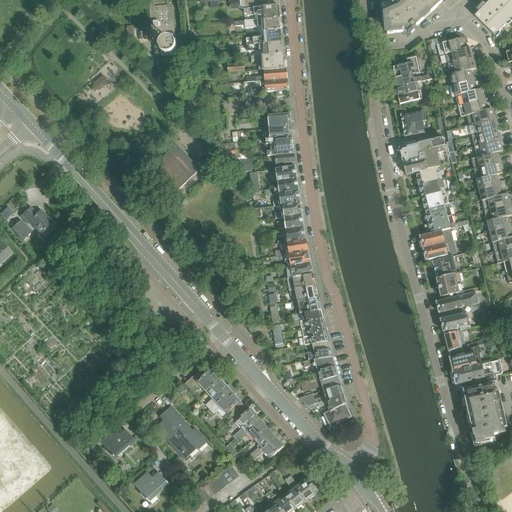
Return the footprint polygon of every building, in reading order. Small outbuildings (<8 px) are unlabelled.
[(239,0),(229,1),(230,10),(240,9),(239,0)] [(243,0),(244,10),(256,9),(254,0),(243,0)] [(254,0),(256,9),(267,8),(266,0),(254,0)] [(266,0),(267,8),(279,7),(278,0),(266,0)] [(394,0),(380,1),(382,23),(384,23),(384,24),(385,24),(385,23),(387,23),(388,34),(403,33),(408,38),(415,31),(414,30),(443,3),(444,4),(447,0),(394,0)] [(511,0),(491,0),(475,17),(494,36),(497,33),(499,32),(507,25),(507,23),(511,17),(511,0)] [(172,5),(152,7),(153,22),(154,27),(155,27),(159,26),(164,26),(174,25),(172,5)] [(256,9),(244,10),(245,17),(254,16),(255,22),(280,20),(279,7),(267,8),(256,9)] [(255,22),(245,23),(245,26),(246,29),(258,28),(262,28),(262,33),(281,31),(280,20),(255,22)] [(259,39),(247,40),(248,46),(282,43),(281,31),(262,33),(263,38),(259,39)] [(459,34),(435,39),(437,46),(440,56),(445,55),(465,50),(463,43),(466,43),(465,39),(460,40),(459,34)] [(162,57),(171,56),(177,55),(176,40),(160,41),(162,57)] [(282,43),(248,46),(249,53),(258,52),(259,58),(265,57),(283,55),(282,43)] [(448,64),(443,65),(444,67),(448,65),(476,58),(475,55),(473,55),(471,48),(465,50),(445,55),(448,64)] [(264,71),(285,69),(284,55),(283,55),(265,57),(259,58),(252,58),(253,62),(263,62),(264,71)] [(415,75),(422,73),(418,56),(401,60),(402,66),(393,68),(396,79),(414,75),(415,75)] [(448,65),(444,67),(444,68),(448,67),(451,76),(470,71),(476,70),(474,63),(477,62),(476,58),(448,65)] [(215,61),(200,63),(201,70),(216,69),(215,61)] [(228,74),(245,72),(244,64),(227,65),(228,74)] [(285,69),(264,71),(264,77),(256,78),(256,83),(261,82),(265,82),(288,79),(287,69),(285,69)] [(453,85),(448,86),(449,87),(450,87),(453,86),(475,81),(474,77),(472,78),(470,71),(451,76),(453,85)] [(93,83),(92,84),(94,86),(95,87),(98,91),(99,93),(110,84),(106,78),(104,75),(93,83)] [(396,80),(394,82),(395,85),(397,86),(398,89),(407,86),(421,83),(420,78),(415,80),(414,75),(396,79),(396,80)] [(251,89),(248,89),(248,94),(251,94),(277,92),(277,97),(283,97),(285,97),(284,91),(288,91),(288,92),(288,91),(289,91),(288,79),(265,82),(261,82),(261,88),(251,89)] [(453,86),(450,87),(452,98),(456,97),(476,92),(474,85),(476,84),(475,81),(453,86)] [(425,87),(424,83),(421,83),(407,86),(398,89),(398,90),(397,90),(395,93),(396,96),(398,97),(398,98),(419,93),(418,89),(425,87)] [(458,106),(454,107),(454,109),(459,107),(486,100),(485,97),(483,97),(481,90),(476,92),(456,97),(458,106)] [(421,93),(419,93),(398,98),(400,105),(422,100),(421,93)] [(459,107),(454,109),(454,110),(459,109),(461,118),(467,117),(467,116),(487,112),(487,111),(485,105),(487,104),(486,100),(459,107)] [(469,125),(465,126),(465,128),(470,127),(497,120),(496,116),(494,117),(492,110),(487,111),(487,112),(467,116),(467,117),(469,125)] [(405,137),(425,134),(423,122),(427,121),(425,111),(421,112),(401,116),(403,125),(403,129),(404,129),(405,137)] [(290,115),(269,116),(270,129),(292,126),(290,115),(290,114),(290,115)] [(441,119),(434,120),(437,132),(443,131),(441,119)] [(237,130),(253,128),(252,120),(236,121),(237,130)] [(470,127),(465,128),(466,130),(470,128),(472,137),(498,131),(496,124),(498,124),(497,120),(470,127)] [(292,126),(270,129),(270,130),(270,140),(271,140),(293,138),(292,126)] [(498,131),(472,137),(475,148),(503,141),(502,137),(499,138),(498,131)] [(416,174),(439,168),(450,165),(443,139),(441,134),(435,135),(435,134),(425,136),(426,143),(400,149),(403,164),(404,164),(407,176),(416,174)] [(270,140),(267,141),(267,146),(271,146),(270,148),(271,151),(272,152),(272,153),(268,153),(268,157),(294,154),(293,138),(271,140),(270,140)] [(503,141),(475,148),(477,158),(497,153),(497,154),(503,152),(501,145),(504,144),(503,141)] [(217,146),(223,152),(235,148),(233,144),(217,146)] [(176,193),(200,170),(177,145),(152,169),(176,193)] [(228,157),(229,157),(237,154),(238,154),(236,148),(235,148),(223,152),(228,157)] [(474,169),(470,170),(470,171),(474,170),(502,163),(501,159),(499,160),(497,154),(497,153),(477,158),(472,159),(472,160),(474,169)] [(294,154),(268,157),(269,162),(276,162),(276,165),(277,170),(296,167),(295,163),(294,154)] [(251,160),(239,161),(240,167),(246,172),(252,172),(251,160)] [(474,170),(470,171),(470,173),(475,171),(477,181),(497,176),(502,175),(501,168),(503,167),(502,163),(474,170)] [(277,182),(297,179),(296,167),(277,170),(275,170),(277,182)] [(416,179),(415,181),(416,184),(418,185),(419,184),(419,185),(420,186),(442,180),(439,168),(416,174),(418,178),(417,178),(417,179),(416,179)] [(479,189),(475,191),(475,192),(480,191),(502,186),(501,182),(498,182),(497,176),(477,181),(479,189)] [(278,189),(274,190),(274,195),(278,194),(299,191),(297,179),(277,182),(278,189)] [(419,188),(418,190),(418,193),(420,194),(421,193),(421,194),(422,194),(423,198),(445,192),(442,180),(420,186),(420,187),(419,187),(419,188)] [(259,191),(258,182),(251,183),(251,184),(252,185),(253,192),(260,191),(259,191)] [(480,191),(475,192),(475,193),(480,192),(482,202),(502,197),(502,196),(500,190),(502,189),(502,186),(480,191)] [(279,201),(273,202),(274,207),(280,206),(281,206),(301,203),(299,191),(278,194),(279,201)] [(423,204),(422,206),(422,209),(424,209),(425,209),(425,210),(426,210),(448,204),(445,192),(423,198),(424,203),(423,203),(423,204)] [(484,210),(480,211),(480,213),(485,212),(511,205),(511,202),(511,201),(509,202),(507,195),(502,196),(502,197),(482,202),(484,210)] [(282,213),(276,214),(276,219),(283,218),(303,215),(301,203),(281,206),(282,213)] [(426,216),(425,218),(425,221),(427,221),(428,221),(428,222),(429,222),(452,216),(448,204),(426,210),(427,215),(426,215),(426,216)] [(511,205),(485,212),(480,213),(481,214),(485,213),(487,223),(507,218),(511,216),(511,212),(511,209),(511,205)] [(7,208),(0,214),(5,220),(11,214),(7,208)] [(36,215),(30,208),(21,217),(27,224),(29,222),(44,239),(57,227),(52,221),(51,222),(41,211),(36,215)] [(303,215),(283,218),(283,219),(285,219),(286,228),(285,229),(285,231),(304,228),(303,215)] [(431,230),(432,234),(451,230),(464,227),(470,225),(469,221),(468,221),(454,225),(452,216),(429,222),(429,223),(428,223),(429,224),(428,224),(427,226),(427,229),(429,230),(430,229),(430,230),(431,230)] [(490,231),(485,232),(486,234),(490,233),(511,228),(511,224),(509,224),(507,218),(487,223),(490,231)] [(21,221),(12,229),(22,241),(31,233),(21,221)] [(490,233),(486,234),(486,236),(490,234),(493,244),(511,238),(511,237),(511,232),(511,231),(511,227),(511,228),(490,233)] [(304,228),(285,231),(286,241),(286,243),(306,240),(304,228)] [(423,249),(454,242),(451,230),(432,234),(420,237),(423,249)] [(495,252),(490,254),(490,255),(495,254),(511,249),(511,238),(493,244),(495,252)] [(286,243),(281,244),(282,252),(284,252),(284,257),(309,252),(306,240),(286,243)] [(454,242),(423,249),(426,262),(457,254),(454,242)] [(0,264),(12,254),(1,243),(0,243),(0,264)] [(511,249),(495,254),(490,255),(490,257),(495,255),(498,265),(504,263),(511,260),(511,249)] [(290,268),(311,264),(309,252),(284,257),(276,258),(277,262),(285,261),(286,264),(289,264),(290,268)] [(437,279),(437,280),(456,275),(452,257),(433,262),(433,263),(437,279)] [(506,272),(502,273),(502,275),(506,274),(511,272),(511,260),(504,263),(506,272)] [(311,264),(290,268),(286,268),(288,280),(293,279),(314,275),(311,264)] [(511,272),(506,274),(502,275),(502,276),(507,275),(509,284),(511,283),(511,272)] [(456,275),(437,280),(441,298),(442,297),(443,301),(465,296),(464,292),(460,293),(457,282),(461,281),(459,274),(456,275)] [(293,279),(288,280),(290,292),(296,291),(316,287),(315,281),(314,275),(293,279)] [(275,284),(267,285),(268,286),(269,293),(276,292),(275,284)] [(298,303),(319,299),(317,292),(316,287),(296,291),(290,292),(291,298),(297,297),(298,303)] [(437,303),(439,314),(479,304),(476,293),(465,296),(437,303)] [(270,296),(269,296),(270,298),(271,308),(272,308),(278,307),(276,295),(270,296)] [(298,303),(292,304),(293,309),(299,308),(301,314),(321,311),(320,304),(319,299),(298,303)] [(272,308),(270,309),(271,313),(271,314),(271,317),(272,320),(274,320),(280,318),(279,316),(278,307),(272,308)] [(301,323),(324,319),(322,311),(321,311),(301,314),(299,314),(301,323)] [(441,320),(444,333),(457,330),(457,332),(463,330),(470,328),(466,314),(441,320)] [(274,320),(272,320),(273,327),(275,326),(281,325),(280,318),(274,320)] [(324,319),(301,323),(301,327),(302,330),(303,330),(303,331),(309,330),(325,327),(324,319)] [(275,327),(273,328),(274,336),(276,335),(282,334),(282,333),(281,326),(275,327)] [(325,327),(309,330),(303,331),(304,339),(328,335),(326,327),(325,327)] [(445,335),(444,335),(445,336),(446,342),(447,345),(449,351),(449,352),(449,353),(450,356),(470,349),(469,346),(466,347),(464,339),(465,339),(463,330),(457,332),(445,335)] [(276,335),(274,336),(275,344),(278,344),(283,343),(284,343),(282,334),(276,335)] [(328,335),(304,339),(305,347),(313,345),(330,343),(328,335)] [(490,338),(478,342),(479,346),(491,342),(495,341),(493,337),(490,338)] [(311,353),(308,353),(308,355),(309,357),(309,360),(309,362),(317,361),(333,358),(332,354),(331,350),(331,347),(330,343),(313,345),(313,348),(314,351),(314,352),(315,353),(311,353)] [(451,364),(453,372),(483,365),(480,354),(481,353),(479,346),(470,349),(450,356),(451,359),(450,359),(451,364)] [(318,373),(336,367),(333,358),(317,361),(309,362),(304,362),(305,368),(312,366),(315,374),(318,373)] [(494,382),(498,381),(497,376),(501,375),(502,373),(499,361),(483,365),(453,372),(456,386),(471,382),(473,388),(495,383),(494,382)] [(305,368),(304,362),(294,364),(296,371),(305,368)] [(336,367),(318,373),(315,374),(312,374),(314,380),(301,384),(302,388),(339,376),(336,367)] [(202,369),(185,385),(194,394),(201,387),(207,393),(221,381),(212,370),(207,374),(202,369)] [(323,392),(342,386),(339,376),(302,388),(304,392),(322,386),(323,392)] [(221,381),(207,393),(213,400),(206,406),(210,410),(231,391),(221,381)] [(463,390),(473,431),(476,446),(486,444),(486,441),(495,439),(495,436),(506,433),(504,424),(502,417),(495,383),(473,388),(463,390)] [(342,386),(323,392),(325,397),(314,401),(316,405),(318,404),(345,395),(342,386)] [(233,416),(243,408),(239,403),(240,402),(231,391),(210,410),(214,414),(221,408),(226,414),(229,412),(233,416)] [(307,407),(316,405),(314,401),(313,395),(300,399),(307,407)] [(327,405),(330,413),(347,405),(345,395),(318,404),(307,407),(310,410),(327,405)] [(350,417),(350,415),(349,411),(347,411),(344,406),(348,405),(347,405),(330,413),(330,414),(326,416),(331,425),(332,425),(332,427),(334,429),(344,424),(344,421),(350,418),(350,417)] [(193,431),(172,407),(165,413),(168,417),(156,428),(177,452),(179,449),(187,458),(197,449),(198,451),(207,443),(195,429),(193,431)] [(243,408),(233,416),(238,421),(248,413),(247,412),(243,408)] [(236,439),(259,419),(251,409),(247,412),(248,413),(238,421),(243,427),(241,428),(242,430),(234,437),(236,439)] [(259,419),(236,439),(238,442),(247,435),(247,436),(249,434),(254,440),(267,428),(259,419)] [(267,428),(254,440),(260,446),(258,447),(259,448),(251,455),(253,458),(275,437),(267,428)] [(111,433),(101,442),(117,460),(136,442),(126,431),(116,439),(111,433)] [(275,437),(253,458),(255,460),(263,453),(264,454),(266,452),(271,458),(284,447),(275,437)] [(241,470),(241,469),(237,464),(232,467),(237,473),(241,470)] [(237,473),(232,467),(227,471),(235,481),(239,477),(237,473)] [(222,474),(230,484),(235,481),(227,471),(222,474)] [(149,482),(144,476),(134,485),(146,498),(145,499),(147,501),(148,500),(150,502),(169,485),(159,473),(149,482)] [(225,488),(230,484),(222,474),(217,478),(225,488)] [(288,479),(306,503),(316,495),(316,494),(319,492),(313,484),(309,486),(306,481),(298,487),(291,477),(288,479)] [(221,491),(225,488),(217,478),(213,481),(221,491)] [(285,496),(296,510),(306,503),(288,479),(285,481),(293,491),(285,496)] [(203,480),(198,484),(202,489),(207,484),(203,480)] [(208,485),(216,495),(221,491),(213,481),(208,485)] [(193,485),(188,489),(193,495),(198,491),(193,485)] [(203,489),(211,499),(216,495),(208,485),(203,489)] [(199,492),(206,502),(211,499),(203,489),(199,492)] [(194,496),(202,506),(206,502),(199,492),(194,496)] [(293,511),(296,510),(285,496),(280,500),(277,495),(274,496),(271,492),(268,494),(281,511),(293,511)] [(265,511),(266,511),(281,511),(268,494),(265,496),(273,505),(265,511)] [(189,499),(197,509),(202,506),(194,496),(189,499)] [(184,503),(191,511),(193,511),(197,509),(189,499),(184,503)] [(180,507),(183,511),(191,511),(184,503),(180,507)]
